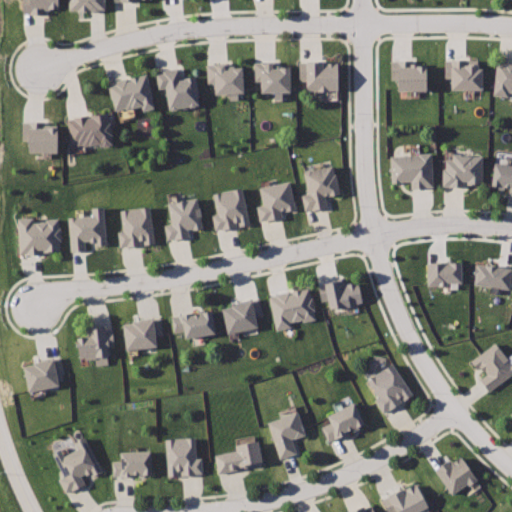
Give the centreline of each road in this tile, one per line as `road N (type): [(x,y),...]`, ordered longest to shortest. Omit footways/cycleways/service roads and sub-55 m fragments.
road 1 (residential): [(360,0),(363,175),(385,282),(423,366),(511,469)]
road 2 (residential): [(34,306),(68,291),(221,269),(412,227),(511,228)]
road 3 (residential): [(41,70),(177,30),(511,25)]
road 4 (residential): [(204,511),(307,490),(455,410)]
